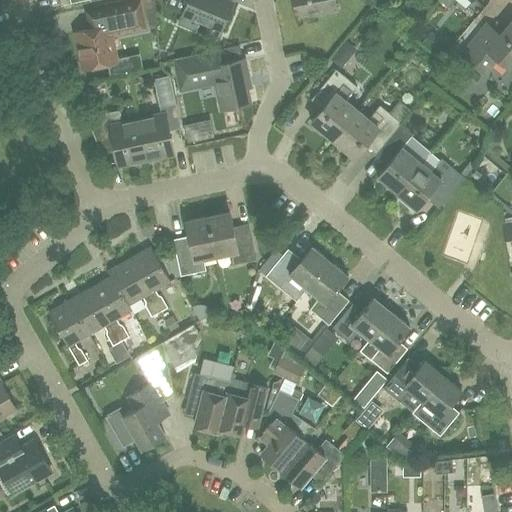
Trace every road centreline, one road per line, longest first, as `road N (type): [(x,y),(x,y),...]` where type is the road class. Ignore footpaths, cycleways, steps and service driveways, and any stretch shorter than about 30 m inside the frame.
road 1 (residential): [(114,496),(14,306),(24,278),(102,208)]
road 2 (residential): [(511,348),(497,350),(281,174),(259,172)]
road 3 (residential): [(102,208),(19,0)]
road 4 (residential): [(278,511),(247,480),(197,460),(175,461),(114,496)]
road 5 (residential): [(259,172),(259,133),(280,77),(263,0)]
road 6 (residential): [(102,208),(259,172)]
